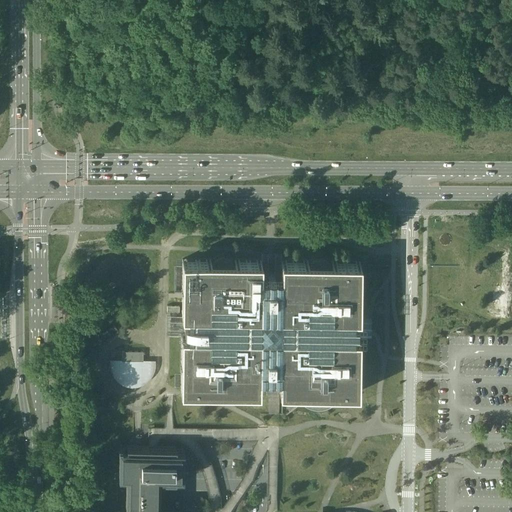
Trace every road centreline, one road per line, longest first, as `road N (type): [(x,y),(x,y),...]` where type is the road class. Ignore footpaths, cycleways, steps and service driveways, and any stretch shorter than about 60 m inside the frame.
road 1 (primary): [(36,192),(511,193)]
road 2 (primary): [(511,169),(37,166)]
road 3 (primary): [(18,192),(30,511)]
road 4 (primary): [(39,511),(36,192)]
road 5 (secondary): [(37,166),(37,0)]
road 6 (secondary): [(19,0),(19,166)]
